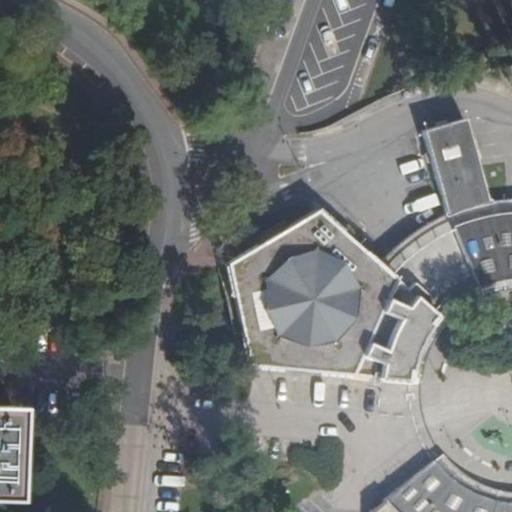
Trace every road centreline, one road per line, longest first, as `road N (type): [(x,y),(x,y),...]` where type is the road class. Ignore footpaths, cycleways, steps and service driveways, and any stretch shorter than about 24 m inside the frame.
road 1 (residential): [(178,185),(134,403),(125,511)]
road 2 (residential): [(511,129),(469,92),(406,105),(325,160),(258,168)]
road 3 (residential): [(18,0),(82,33),(139,96),(178,185)]
road 4 (residential): [(258,168),(316,0)]
